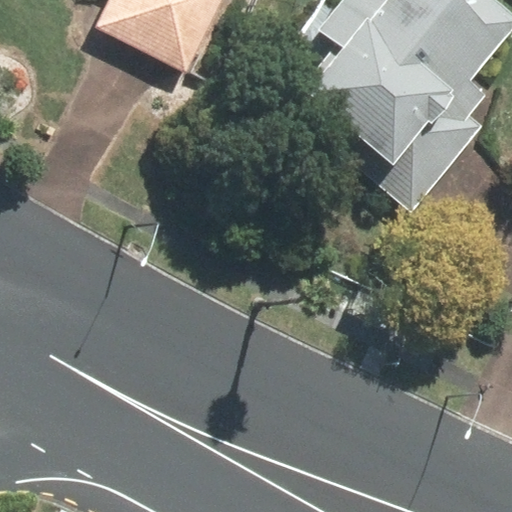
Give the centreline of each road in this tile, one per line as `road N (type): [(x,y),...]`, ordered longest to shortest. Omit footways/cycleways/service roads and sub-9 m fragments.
road 1 (secondary): [(212,440),(438,511)]
road 2 (secondary): [(28,333),(212,440)]
road 3 (secondary): [(324,511),(212,440)]
